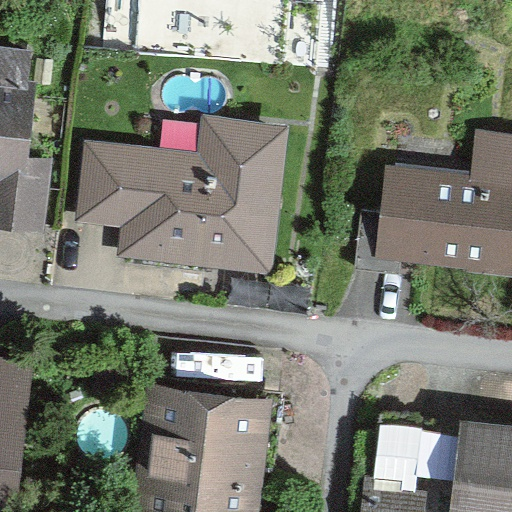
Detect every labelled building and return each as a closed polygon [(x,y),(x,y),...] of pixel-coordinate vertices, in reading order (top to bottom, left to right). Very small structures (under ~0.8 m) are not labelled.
[(0,218),(39,223),(46,159),(17,156),(25,86),(20,86),(24,52),(0,48),(0,218)] [(278,132),(211,124),(207,162),(90,149),(83,209),(132,215),(128,244),(263,259),(278,132)] [(478,183),(394,175),(390,212),(361,209),(355,266),(398,270),(401,246),(489,255),(488,259),(511,261),(511,139),(483,137),(478,183)] [(0,269),(12,270),(14,221),(0,220),(0,269)] [(0,486),(15,368),(0,366),(0,486)] [(280,408),(161,394),(146,511),(243,511),(249,467),(273,470),(280,408)] [(372,478),(395,480),(411,482),(410,494),(464,500),(462,511),(511,511),(511,436),(473,431),(472,437),(420,431),(421,426),(378,421),(372,478)] [(395,480),(372,478),(367,511),(416,511),(418,499),(393,496),(395,480)]
